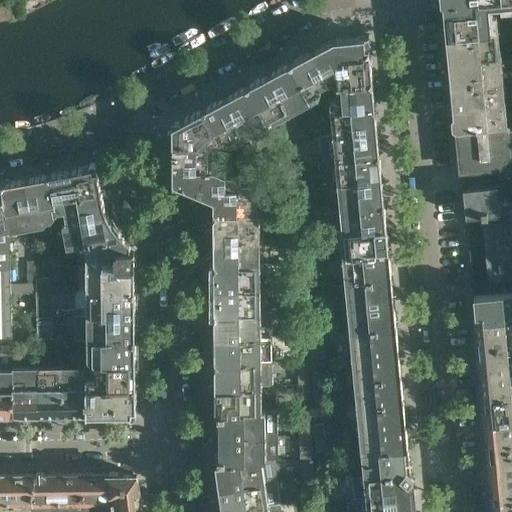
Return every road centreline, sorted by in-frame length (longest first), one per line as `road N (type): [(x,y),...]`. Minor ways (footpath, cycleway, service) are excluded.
road 1 (residential): [(443,511),(414,41),(398,5)]
road 2 (residential): [(181,443),(154,214),(118,117)]
road 3 (residential): [(118,117),(339,0)]
road 4 (residential): [(0,443),(181,443)]
road 5 (residential): [(0,153),(118,117)]
